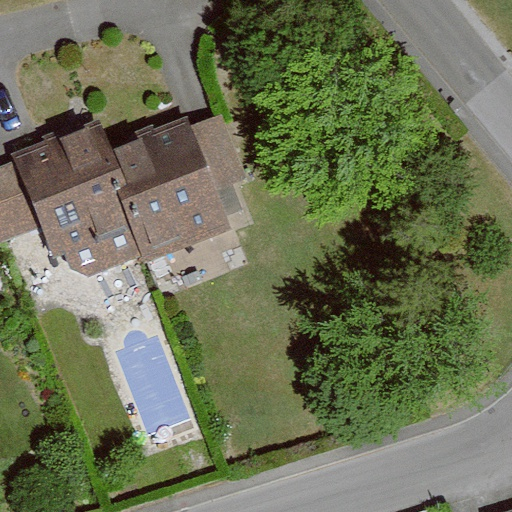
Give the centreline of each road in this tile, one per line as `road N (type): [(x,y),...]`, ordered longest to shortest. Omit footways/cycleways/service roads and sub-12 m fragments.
road 1 (unclassified): [(511,444),(296,511)]
road 2 (unclassified): [(415,0),(511,120)]
